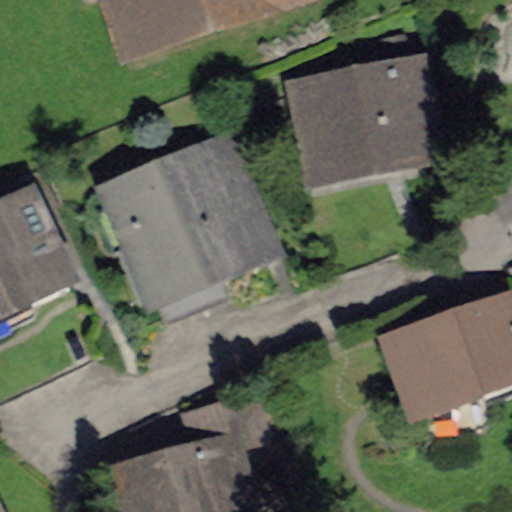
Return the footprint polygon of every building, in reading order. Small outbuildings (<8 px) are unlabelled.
[(351,0),(103,0),(127,76),(353,4),(351,0)] [(429,70),(287,94),(306,204),(448,179),(429,70)] [(227,154),(90,207),(134,321),(271,267),(227,154)] [(19,198),(0,207),(0,347),(74,311),(19,198)] [(325,238),(340,282),(398,262),(382,218),(325,238)] [(511,401),(511,315),(507,301),(360,357),(394,446),(511,401)] [(101,481),(109,511),(278,511),(260,441),(101,481)]
